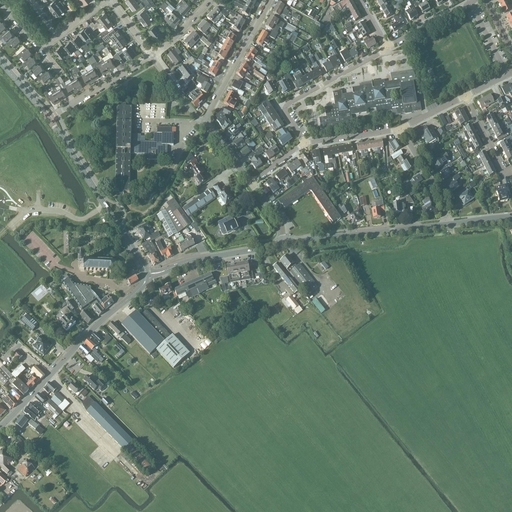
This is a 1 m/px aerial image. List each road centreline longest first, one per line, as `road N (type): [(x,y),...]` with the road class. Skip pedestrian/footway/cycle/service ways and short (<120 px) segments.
road 1 (tertiary): [(0,428),(142,287),(145,274)]
road 2 (tertiary): [(145,274),(48,119)]
road 3 (tertiary): [(284,244),(445,223)]
road 4 (residential): [(303,143),(285,106),(387,49)]
road 5 (tertiary): [(145,274),(284,244)]
road 6 (residential): [(202,123),(270,0)]
road 7 (residential): [(48,119),(152,55)]
